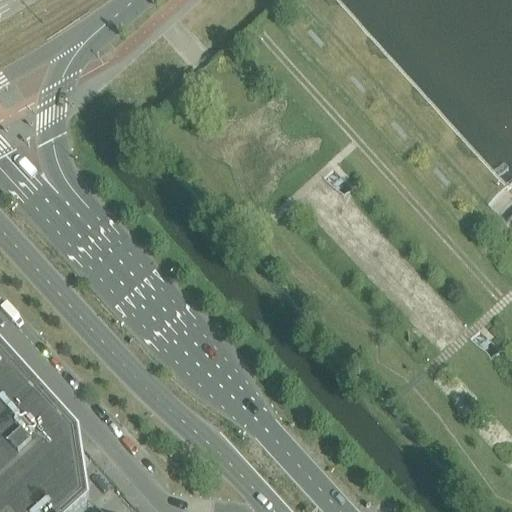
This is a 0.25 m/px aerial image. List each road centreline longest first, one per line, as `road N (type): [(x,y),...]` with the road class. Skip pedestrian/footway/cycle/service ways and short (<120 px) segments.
road 1 (secondary): [(0,227),(274,511)]
road 2 (secondary): [(337,511),(72,224)]
road 3 (unclassified): [(0,326),(166,508)]
road 4 (secondary): [(72,224),(50,140),(53,114),(65,71),(104,22)]
road 5 (tertiary): [(0,82),(104,22)]
